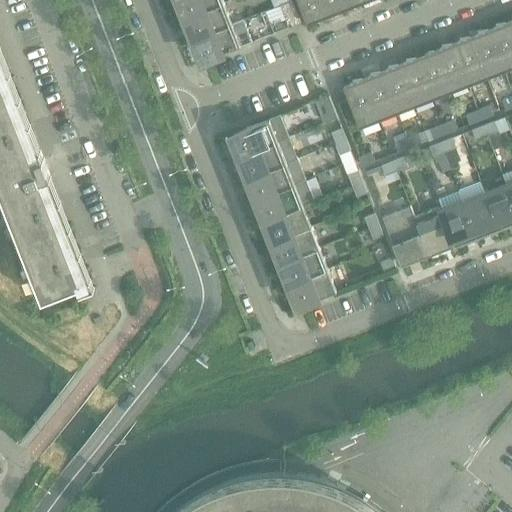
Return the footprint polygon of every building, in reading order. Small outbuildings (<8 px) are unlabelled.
[(181,0),(188,16),(224,2),(223,0),(181,0)] [(274,7),(265,10),(274,32),(289,27),(301,22),(292,0),(291,0),(283,3),(274,7)] [(320,0),(298,0),(308,23),(327,16),(320,0)] [(341,0),(320,0),(327,16),(345,9),(341,0)] [(341,0),(345,9),(362,2),(361,0),(341,0)] [(196,37),(233,23),(224,2),(188,16),(196,37)] [(505,70),(511,67),(511,36),(507,22),(489,29),(505,70)] [(205,59),(241,45),(233,23),(196,37),(205,59)] [(487,77),(505,70),(489,29),(471,36),(487,77)] [(471,36),(453,43),(469,84),(487,77),(471,36)] [(451,91),(469,84),(453,43),(435,50),(451,91)] [(433,98),(451,91),(435,50),(417,57),(433,98)] [(0,51),(0,189),(43,299),(86,282),(90,281),(50,177),(51,177),(41,150),(39,151),(0,51)] [(415,105),(433,98),(417,57),(399,64),(415,105)] [(397,112),(415,105),(399,64),(381,71),(397,112)] [(379,119),(397,112),(381,71),(363,78),(379,119)] [(344,86),(360,127),(379,119),(363,78),(344,86)] [(333,106),(329,95),(318,100),(327,122),(338,117),(333,106)] [(511,95),(502,100),(507,110),(511,108),(511,95)] [(495,115),(491,105),(478,109),(482,120),(495,115)] [(466,114),(470,124),(482,120),(478,109),(466,114)] [(270,119),(234,133),(242,155),(290,136),(281,114),(270,119)] [(510,130),(505,117),(484,125),(488,135),(499,131),(500,133),(510,130)] [(459,129),(455,119),(443,123),(447,134),(459,129)] [(430,128),(434,138),(447,134),(443,123),(430,128)] [(472,129),(476,140),(488,135),(484,125),(472,129)] [(342,127),(332,131),(336,143),(347,139),(342,127)] [(395,142),(399,152),(411,148),(405,132),(393,137),(395,142)] [(407,137),(405,132),(411,148),(423,143),(419,133),(407,137)] [(298,158),(290,136),(242,155),(251,176),(298,158)] [(453,137),(441,141),(445,152),(457,147),(453,137)] [(347,139),(336,143),(340,154),(351,150),(347,139)] [(438,155),(441,165),(449,162),(441,141),(430,146),(434,156),(438,155)] [(363,166),(375,161),(372,151),(359,156),(363,166)] [(393,160),(397,171),(409,166),(405,156),(393,160)] [(251,176),(259,197),(295,183),(307,179),(298,158),(251,176)] [(383,168),(386,176),(397,171),(393,160),(366,171),(367,175),(383,168)] [(359,170),(349,174),(353,185),(363,181),(359,170)] [(259,197),(267,219),(304,205),(315,200),(307,179),(295,183),(259,197)] [(358,197),(368,193),(363,181),(353,185),(358,197)] [(481,181),(460,189),(478,235),(499,227),(486,193),(481,181)] [(499,227),(511,221),(511,197),(507,185),(486,193),(499,227)] [(457,244),(478,235),(460,189),(439,198),(442,206),(457,244)] [(276,240),(312,226),(304,205),(267,219),(276,240)] [(411,205),(383,217),(402,265),(430,254),(415,217),(412,208),(411,205)] [(442,206),(415,217),(430,254),(457,244),(442,206)] [(376,212),(365,216),(369,228),(380,224),(376,212)] [(374,239),(384,235),(380,224),(369,228),(374,239)] [(284,261),(320,247),(312,226),(276,240),(284,261)] [(292,282),(328,268),(320,247),(284,261),(292,282)] [(381,261),(385,272),(397,267),(392,257),(381,261)] [(301,305),(337,290),(328,268),(292,282),(301,305)] [(383,511),(378,507),(376,505),(375,504),(373,502),(371,501),(369,500),(367,499),(365,497),(363,496),(361,495),(359,494),(357,493),(355,492),(353,491),(351,489),(349,488),(347,487),(345,486),(343,486),(341,485),(339,484),(337,483),(335,482),(333,481),(330,481),(328,480),(326,479),(324,479),(322,478),(320,477),(317,477),(315,476),(313,476),(311,475),(308,475),(306,474),(304,474),(302,474),(299,473),(297,473),(295,473),(293,473),(290,472),(288,472),(286,472),(284,472),(281,472),(279,472),(277,472),(275,472),(272,472),(270,472),(268,472),(267,472),(264,473),(262,473),(260,473),(258,473),(255,474),(253,474),(251,474),(249,475),(247,475),(244,476),(242,476),(240,477),(238,477),(236,478),(233,478),(231,479),(229,480),(227,481),(225,481),(223,482),(221,483),(218,484),(216,485),(214,485),(212,486),(210,487),(208,488),(206,489),(204,490),(202,491),(200,493),(198,494),(196,495),(194,496),(192,497),(191,498),(189,500),(187,501),(185,502),(183,504),(181,505),(180,506),(178,508),(176,509),(174,511),(172,511),(383,511)]
